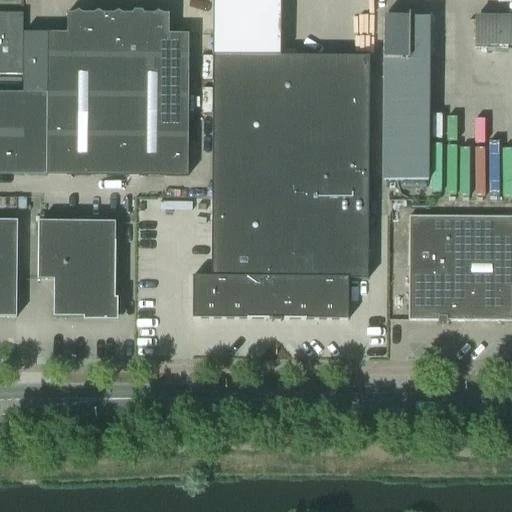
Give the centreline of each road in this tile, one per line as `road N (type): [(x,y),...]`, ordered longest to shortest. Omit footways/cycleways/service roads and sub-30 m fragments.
road 1 (tertiary): [(511,402),(137,399)]
road 2 (tertiary): [(0,423),(137,399)]
road 3 (tertiary): [(137,399),(0,393)]
